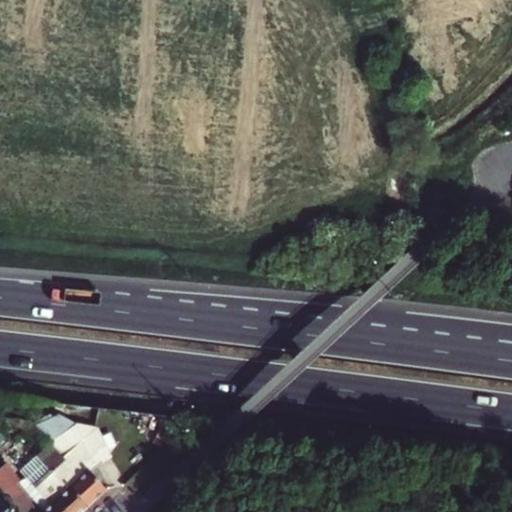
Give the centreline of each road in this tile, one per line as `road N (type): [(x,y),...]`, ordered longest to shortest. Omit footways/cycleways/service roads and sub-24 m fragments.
road 1 (trunk): [(0,348),(511,412)]
road 2 (trunk): [(511,361),(144,315)]
road 3 (motorway): [(511,346),(144,315)]
road 4 (trunk): [(144,315),(0,297)]
